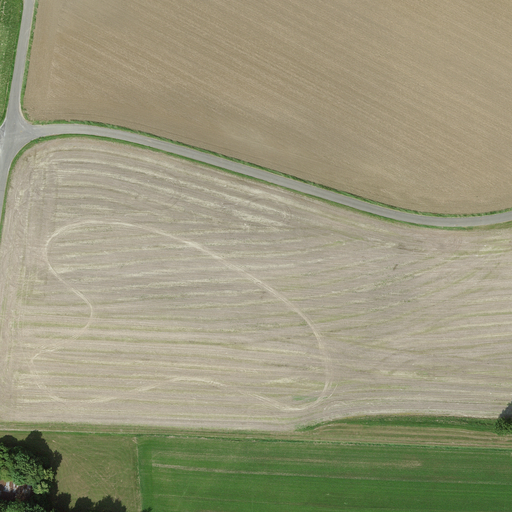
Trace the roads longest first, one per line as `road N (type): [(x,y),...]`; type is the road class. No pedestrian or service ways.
road 1 (track): [(511,222),(424,229),(136,139),(72,130),(7,144)]
road 2 (unclassified): [(0,200),(27,0)]
